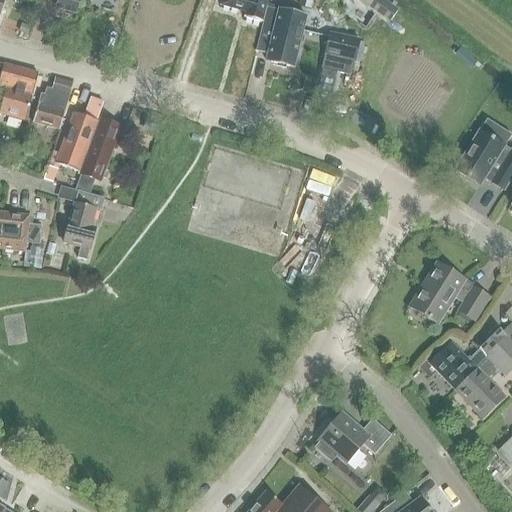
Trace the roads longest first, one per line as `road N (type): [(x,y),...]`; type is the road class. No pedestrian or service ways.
road 1 (unclassified): [(413,195),(314,138),(0,51)]
road 2 (residential): [(470,511),(388,403),(321,353)]
road 3 (residential): [(200,511),(252,454),(321,353)]
road 4 (residential): [(321,353),(413,195)]
